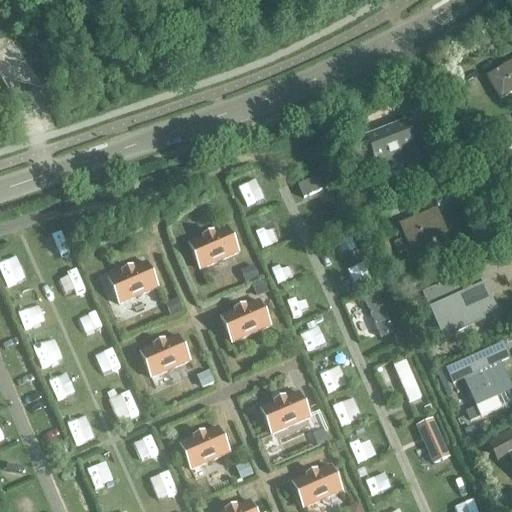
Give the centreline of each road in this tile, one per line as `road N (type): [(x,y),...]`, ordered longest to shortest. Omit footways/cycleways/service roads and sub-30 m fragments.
road 1 (tertiary): [(461,0),(317,80),(0,190)]
road 2 (residential): [(511,247),(424,75)]
